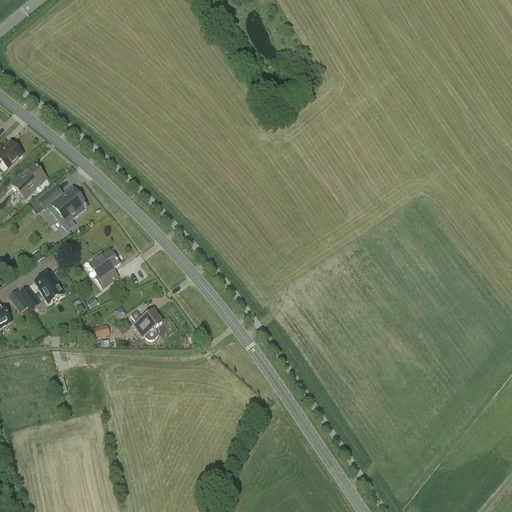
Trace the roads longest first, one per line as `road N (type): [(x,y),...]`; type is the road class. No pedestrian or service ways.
road 1 (tertiary): [(365,511),(207,290),(97,178),(0,97)]
road 2 (track): [(235,328),(206,347),(159,353),(43,348),(0,356)]
